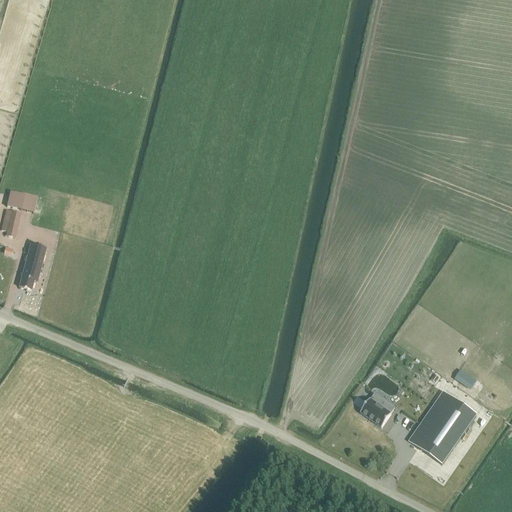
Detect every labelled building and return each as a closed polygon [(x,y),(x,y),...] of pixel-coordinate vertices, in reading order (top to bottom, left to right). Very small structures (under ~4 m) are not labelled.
[(6,208),(33,214),(36,200),(24,197),(20,196),(19,199),(9,197),(6,208)] [(5,238),(14,240),(20,215),(11,213),(5,212),(1,232),(6,233),(5,238)] [(30,292),(33,283),(36,284),(45,250),(30,246),(18,289),(30,292)] [(443,393),(408,443),(442,467),(476,417),(443,393)] [(477,415),(484,406),(466,394),(462,398),(457,395),(454,399),(477,415)] [(381,400),(374,396),(370,401),(360,415),(381,430),(391,416),(377,406),(381,400)]
